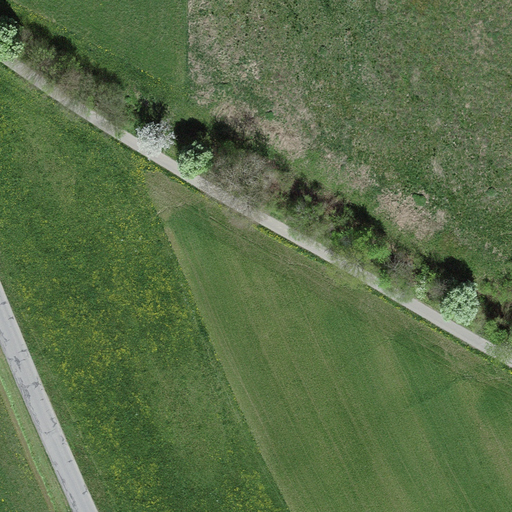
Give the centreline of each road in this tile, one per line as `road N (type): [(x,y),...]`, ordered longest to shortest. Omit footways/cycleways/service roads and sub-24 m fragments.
road 1 (track): [(0,50),(87,109),(511,351)]
road 2 (unclassified): [(0,304),(87,511)]
